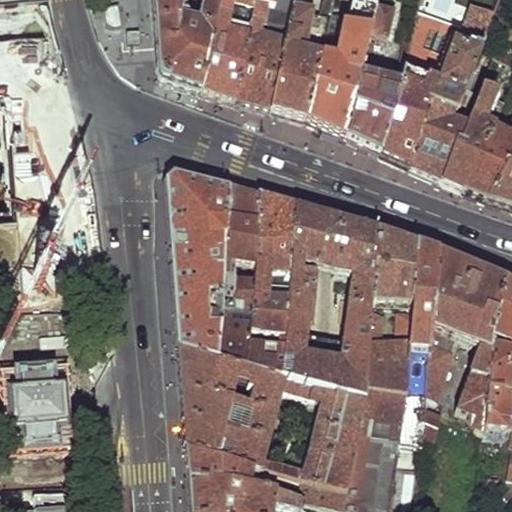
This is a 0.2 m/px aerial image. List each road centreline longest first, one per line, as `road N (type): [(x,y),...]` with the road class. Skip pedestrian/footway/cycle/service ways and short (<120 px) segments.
road 1 (primary): [(488,244),(93,104)]
road 2 (primary): [(149,511),(120,207),(93,104)]
